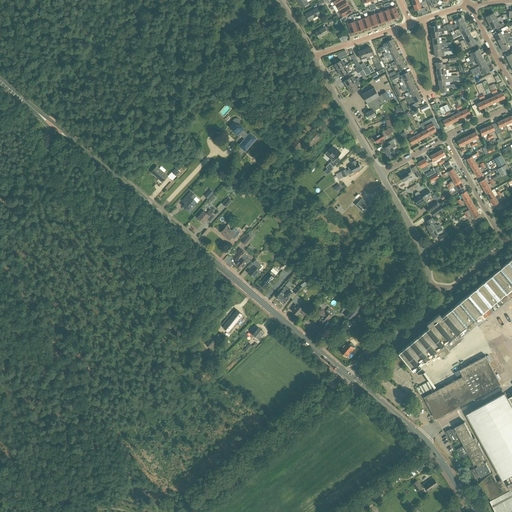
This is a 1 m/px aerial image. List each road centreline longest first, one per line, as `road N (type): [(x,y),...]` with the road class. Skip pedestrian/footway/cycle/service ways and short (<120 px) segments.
road 1 (primary): [(347,374),(68,138)]
road 2 (unclassified): [(193,511),(211,486),(343,378)]
road 3 (primary): [(474,511),(425,440),(347,374)]
road 4 (residential): [(391,30),(426,93),(433,82),(424,19)]
road 5 (residential): [(381,173),(312,57)]
road 6 (residential): [(429,285),(425,254),(381,173)]
road 7 (residential): [(347,374),(410,322),(429,285)]
road 8 (residential): [(503,245),(445,137)]
